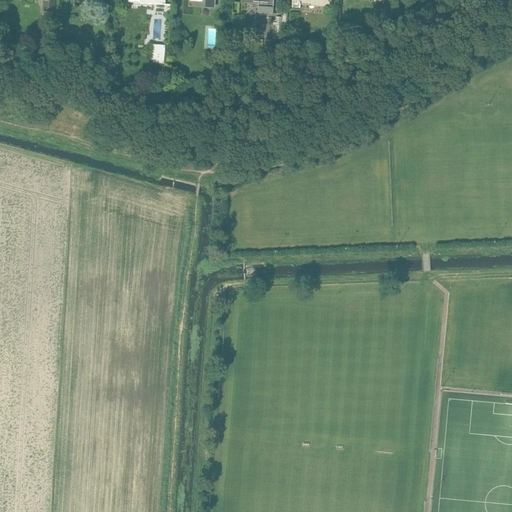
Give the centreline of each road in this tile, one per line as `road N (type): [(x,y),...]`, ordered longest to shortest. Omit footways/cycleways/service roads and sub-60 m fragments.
road 1 (track): [(206,170),(264,164),(348,138),(451,75)]
road 2 (track): [(206,170),(0,121)]
